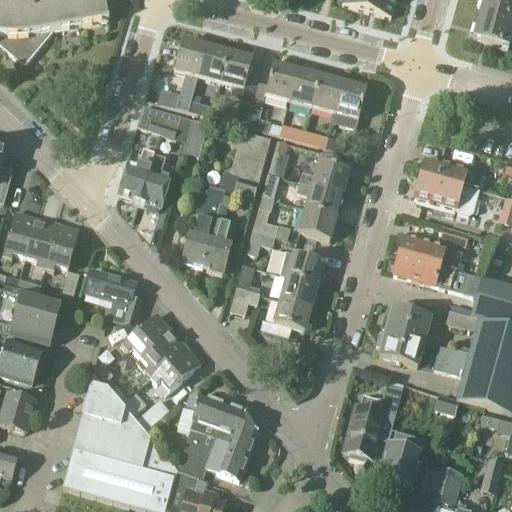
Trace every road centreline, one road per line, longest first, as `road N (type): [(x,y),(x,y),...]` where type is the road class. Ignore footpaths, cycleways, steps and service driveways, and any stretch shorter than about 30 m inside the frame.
road 1 (residential): [(308,454),(419,70)]
road 2 (residential): [(308,454),(81,198)]
road 3 (residential): [(419,70),(154,0)]
road 4 (residential): [(81,198),(105,171),(154,0)]
road 5 (residential): [(26,511),(80,333)]
